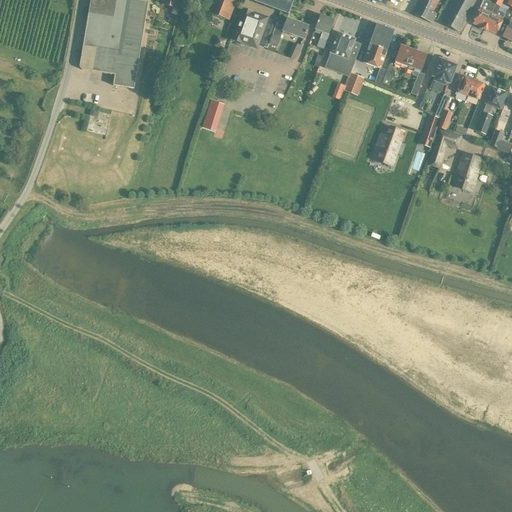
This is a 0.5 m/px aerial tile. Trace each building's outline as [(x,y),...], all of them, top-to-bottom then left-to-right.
[(90,0),(79,67),(81,70),(115,75),(113,86),(134,89),(148,2),(135,0),(90,0)] [(181,0),(162,0),(161,4),(179,10),(181,0)] [(229,20),(236,0),(213,0),(208,13),(229,20)] [(293,0),(251,0),(251,1),(288,15),(293,0)] [(438,0),(420,0),(414,14),(431,23),(436,14),(433,12),(438,0)] [(476,0),(454,0),(442,23),(459,32),(476,0)] [(483,1),(480,9),(473,24),(474,25),(474,26),(477,28),(480,27),(479,28),(484,30),(496,3),(497,0),(492,0),(491,2),(487,1),(483,1)] [(503,0),(502,0),(497,0),(496,3),(484,30),(489,32),(489,31),(490,33),(493,34),(495,34),(496,34),(503,19),(509,22),(511,14),(511,12),(500,7),(503,0)] [(268,18),(242,8),(230,40),(242,44),(251,47),(252,44),(257,46),(268,18)] [(511,14),(509,22),(502,36),(511,41),(511,14)] [(334,20),(320,15),(314,30),(322,32),(317,47),(323,49),(334,20)] [(285,22),(274,18),(263,47),(267,49),(269,44),(277,47),(282,34),(288,36),(289,34),(303,39),(308,27),(286,19),(285,22)] [(394,31),(377,24),(363,63),(380,69),(394,31)] [(331,53),(325,68),(337,72),(339,68),(351,72),(361,45),(360,45),(353,42),(354,39),(337,33),(330,53),(331,53)] [(300,46),(294,43),(287,57),(294,60),(300,46)] [(407,66),(413,50),(401,46),(394,65),(400,67),(402,64),(407,66)] [(413,50),(407,66),(406,69),(412,72),(412,73),(413,75),(417,77),(411,94),(416,96),(424,75),(420,73),(427,55),(413,50)] [(456,66),(439,60),(433,76),(449,83),(456,66)] [(394,67),(388,65),(382,84),(387,86),(394,67)] [(356,96),(358,91),(363,79),(350,74),(349,76),(348,76),(344,86),(338,84),(333,98),(341,101),(345,91),(356,96)] [(456,91),(468,96),(474,80),(468,77),(468,79),(462,76),(456,91)] [(480,82),(474,80),(468,96),(479,100),(485,85),(479,83),(480,82)] [(492,89),(476,131),(485,134),(492,116),(489,115),(493,106),(500,108),(505,94),(504,94),(505,92),(499,89),(498,91),(492,89)] [(443,95),(435,116),(440,118),(443,110),(445,110),(450,98),(443,95)] [(202,127),(216,131),(224,104),(211,100),(202,127)] [(440,118),(436,127),(445,131),(453,114),(445,110),(443,110),(440,118)] [(439,119),(428,115),(421,136),(431,140),(436,127),(439,119)] [(404,132),(385,125),(371,159),(392,167),(404,132)] [(438,129),(426,165),(439,169),(446,146),(457,150),(461,136),(438,129)] [(504,133),(495,130),(489,145),(497,148),(497,149),(509,153),(511,145),(501,141),(504,133)] [(482,159),(463,153),(452,186),(471,192),(482,159)]
